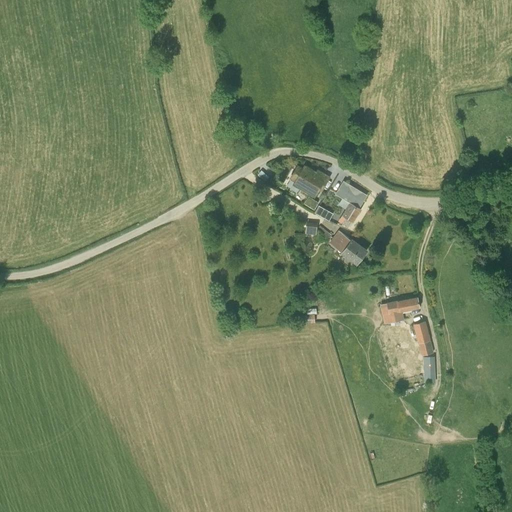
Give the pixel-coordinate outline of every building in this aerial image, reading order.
[(484,175),(489,172),(482,162),(477,165),(484,175)] [(314,196),(316,192),(319,188),(321,190),(325,183),(327,179),(328,177),(326,176),(323,174),(322,176),(305,166),(303,169),(298,166),(294,173),(291,178),(301,183),(299,187),(306,191),(314,196)] [(351,203),(350,202),(349,204),(346,209),(338,220),(340,221),(348,227),(360,209),(359,209),(359,208),(353,204),(354,203),(356,204),(362,194),(350,186),(343,196),(346,199),(351,201),(351,202),(351,203)] [(318,202),(314,199),(309,206),(314,209),(318,202)] [(320,207),(316,213),(328,219),(331,213),(320,207)] [(307,232),(318,233),(319,223),(308,221),(307,232)] [(334,237),(345,245),(341,251),(357,264),(366,251),(339,231),(334,237)] [(401,310),(410,309),(420,307),(418,298),(397,301),(381,304),(384,323),(403,320),(401,310)] [(303,323),(315,323),(314,315),(302,316),(303,323)] [(432,351),(429,340),(424,321),(414,324),(417,334),(419,342),(420,342),(421,349),(424,349),(424,353),(432,351)] [(434,376),(434,364),(425,364),(425,376),(434,376)]
